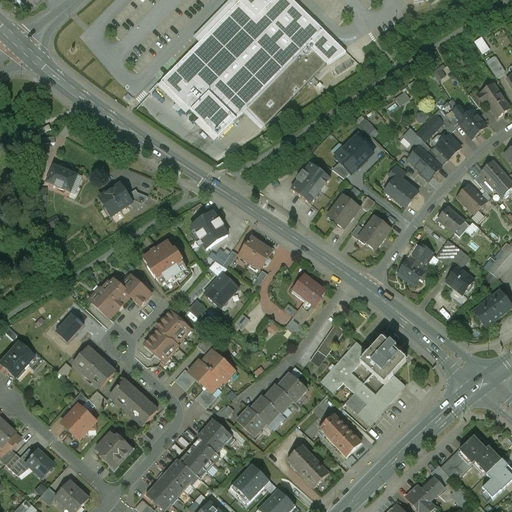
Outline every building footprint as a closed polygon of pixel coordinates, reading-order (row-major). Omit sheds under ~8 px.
[(200,43),(161,83),(218,139),(308,47),(327,66),(346,54),(342,50),(291,0),(242,0),(204,39),(200,43)] [(226,0),(192,34),(200,43),(204,39),(242,0),(291,0),(342,50),(346,47),(297,0),(226,0)] [(482,37),(474,42),(483,55),(490,50),(482,37)] [(486,64),(491,71),(500,65),(495,58),(493,58),(487,62),(487,64),(486,64)] [(433,72),(439,81),(449,74),(443,65),(433,72)] [(500,65),(491,71),(497,80),(504,74),(505,73),(500,65)] [(486,104),(500,95),(494,86),(478,97),(477,98),(484,107),(487,105),(486,104)] [(406,93),(395,98),(400,107),(410,101),(406,93)] [(479,110),(484,107),(477,98),(478,97),(475,93),(469,97),(479,110)] [(511,111),(500,95),(486,104),(487,105),(497,120),(511,111)] [(449,123),(455,118),(457,117),(451,110),(447,105),(440,112),(447,120),(449,123)] [(455,118),(459,123),(465,119),(463,117),(466,115),(459,106),(456,106),(451,110),(457,117),(455,118)] [(418,111),(415,120),(426,123),(429,115),(418,111)] [(447,120),(440,112),(440,111),(435,116),(436,118),(432,122),(430,120),(426,124),(428,126),(425,129),(424,128),(416,136),(417,136),(422,141),(424,144),(444,125),(443,124),(447,120)] [(478,118),(473,112),(465,119),(459,123),(459,124),(466,133),(472,141),(486,129),(477,119),(478,118)] [(360,123),(370,138),(377,134),(367,119),(360,123)] [(417,147),(422,141),(417,136),(416,137),(411,131),(404,139),(415,149),(417,147)] [(357,139),(362,144),(365,141),(358,134),(352,141),(353,143),(357,139)] [(448,138),(436,149),(441,153),(448,161),(460,150),(448,138)] [(364,160),(371,153),(362,144),(357,139),(353,143),(345,150),(362,168),(367,164),(364,160)] [(362,144),(371,153),(375,150),(365,140),(365,141),(362,144)] [(430,150),(422,141),(417,147),(419,149),(418,149),(425,155),(430,150)] [(425,155),(418,149),(407,161),(430,182),(441,169),(433,162),(425,155)] [(358,173),(362,168),(345,150),(335,160),(340,165),(350,175),(355,170),(358,173)] [(441,153),(437,157),(444,165),(448,161),(441,153)] [(437,157),(433,162),(441,169),(444,165),(437,157)] [(511,184),(494,164),(481,175),(492,187),(495,190),(503,199),(505,199),(511,192),(511,184)] [(330,180),(310,165),(304,173),(303,173),(296,181),(297,182),(291,191),(310,206),(316,199),(313,197),(317,191),(320,193),(321,192),(318,190),(322,184),(325,186),(330,180)] [(344,181),(350,175),(340,165),(332,172),(344,181)] [(77,177),(54,166),(47,184),(70,194),(73,187),(77,177)] [(389,176),(394,180),(397,177),(401,181),(406,175),(396,168),(389,176)] [(474,181),(485,193),(492,187),(481,175),(474,181)] [(82,179),(77,177),(73,187),(78,189),(82,179)] [(401,181),(397,177),(394,180),(384,193),(406,210),(414,201),(413,201),(418,194),(411,188),(411,189),(401,181)] [(121,186),(100,200),(112,218),(130,206),(133,204),(128,197),(121,186)] [(495,190),(492,187),(485,193),(488,196),(495,190)] [(486,204),(469,188),(457,200),(459,199),(470,209),(468,211),(474,216),(486,204)] [(40,204),(40,210),(46,211),(47,190),(39,189),(38,204),(40,204)] [(148,199),(138,194),(136,191),(128,197),(133,204),(130,206),(135,213),(146,206),(145,206),(148,199)] [(359,210),(343,198),(328,219),(344,231),(359,210)] [(375,204),(367,198),(360,208),(368,213),(375,204)] [(464,223),(448,209),(438,222),(454,235),(464,223)] [(213,214),(191,228),(206,251),(228,237),(223,229),(224,228),(219,221),(218,222),(213,214)] [(60,223),(57,217),(48,222),(51,228),(60,223)] [(365,232),(359,240),(375,252),(391,231),(375,219),(365,232)] [(464,223),(454,235),(460,240),(469,228),(464,223)] [(358,242),(359,240),(365,232),(358,227),(351,236),(358,242)] [(262,246),(251,240),(248,245),(246,244),(244,244),(242,247),(242,250),(244,251),(239,258),(250,265),(262,246)] [(151,255),(143,260),(148,268),(147,268),(154,279),(155,279),(161,288),(187,271),(182,263),(183,262),(175,250),(174,251),(169,243),(156,251),(153,252),(151,254),(151,255)] [(453,262),(461,252),(449,243),(437,260),(448,267),(453,262)] [(511,263),(511,245),(488,273),(497,280),(511,263)] [(272,253),(262,246),(250,265),(260,271),(264,265),(266,266),(268,265),(270,262),(270,260),(268,259),(272,253)] [(420,246),(410,260),(417,265),(416,267),(421,270),(426,263),(427,264),(433,255),(420,246)] [(459,267),(457,269),(461,272),(471,260),(461,252),(453,262),(459,267)] [(222,268),(227,271),(228,271),(238,256),(232,253),(222,268)] [(410,260),(398,276),(415,288),(419,282),(422,284),(425,284),(429,278),(429,275),(421,270),(416,267),(417,265),(410,260)] [(209,270),(219,280),(223,275),(223,276),(227,271),(222,268),(215,263),(209,270)] [(457,269),(446,283),(463,296),(474,282),(461,272),(457,269)] [(267,276),(262,272),(252,287),(257,291),(267,276)] [(223,276),(223,275),(219,280),(204,296),(220,310),(239,290),(223,276)] [(325,293),(304,277),(293,291),(306,301),(297,313),(288,305),(284,311),(293,318),(302,325),(315,308),(321,301),(320,300),(325,293)] [(102,292),(100,291),(89,303),(109,320),(114,315),(115,316),(118,312),(119,312),(120,312),(122,309),(123,309),(123,308),(122,307),(130,298),(141,308),(151,296),(145,290),(144,290),(131,278),(121,289),(114,282),(110,286),(109,285),(102,292)] [(511,310),(511,308),(500,293),(473,314),(486,330),(511,310)] [(197,301),(189,311),(203,323),(207,318),(202,313),(205,308),(197,301)] [(191,332),(171,314),(165,320),(165,319),(161,324),(156,330),(158,332),(154,337),(153,337),(149,341),(150,341),(145,347),(165,365),(174,355),(174,352),(178,348),(177,347),(191,332)] [(86,327),(73,316),(58,334),(72,345),(86,327)] [(240,317),(234,326),(243,332),(248,322),(240,317)] [(344,333),(335,326),(310,363),(319,370),(344,333)] [(196,348),(206,357),(216,347),(206,338),(196,348)] [(388,346),(382,341),(369,356),(361,364),(386,386),(393,377),(406,363),(395,353),(398,350),(390,344),(388,346)] [(361,364),(369,356),(356,344),(321,384),(334,395),(343,386),(354,396),(347,404),(360,415),(358,417),(370,428),(405,388),(393,377),(386,386),(361,364)] [(17,345),(0,363),(0,367),(13,379),(25,366),(32,359),(31,358),(17,345)] [(88,350),(73,366),(100,390),(114,373),(103,363),(104,363),(100,359),(99,360),(88,350)] [(233,372),(213,353),(202,365),(199,363),(188,375),(195,382),(205,390),(209,394),(215,388),(217,390),(222,384),(224,386),(230,380),(228,378),(233,372)] [(32,359),(25,366),(33,372),(41,363),(33,355),(31,358),(32,359)] [(71,370),(65,365),(58,373),(63,378),(71,370)] [(188,375),(185,371),(175,383),(182,375),(187,380),(180,387),(180,388),(187,380),(192,385),(185,392),(186,392),(195,382),(188,375)] [(187,380),(182,375),(175,383),(180,387),(187,380)] [(280,382),(276,387),(294,403),(295,404),(307,391),(289,375),(282,383),(280,382)] [(187,380),(180,388),(185,392),(192,385),(187,380)] [(137,393),(124,382),(109,398),(142,428),(156,411),(142,399),(143,398),(137,393)] [(294,403),(276,387),(269,395),(267,393),(262,398),(280,414),(282,416),(294,403)] [(209,394),(205,390),(195,401),(202,394),(207,398),(200,406),(201,406),(207,398),(212,403),(207,409),(208,409),(216,400),(209,394)] [(102,398),(96,393),(89,402),(94,406),(102,398)] [(68,408),(73,413),(79,407),(81,409),(88,401),(80,394),(68,408)] [(202,394),(195,401),(200,406),(207,398),(202,394)] [(107,402),(102,398),(94,406),(99,411),(107,402)] [(207,398),(201,406),(207,409),(212,403),(207,398)] [(280,414),(262,398),(255,406),(253,404),(249,410),(266,426),(268,427),(280,414)] [(81,409),(79,407),(73,413),(61,425),(78,441),(88,430),(96,430),(96,423),(81,409)] [(233,412),(228,407),(218,418),(224,423),(233,412)] [(266,426),(249,410),(247,408),(242,413),(244,415),(237,423),(256,441),(262,434),(260,432),(266,426)] [(360,445),(333,418),(320,432),(346,459),(360,445)] [(233,439),(213,421),(204,431),(223,449),(233,439)] [(2,426),(0,424),(0,457),(6,450),(8,452),(18,441),(2,426)] [(223,449),(204,431),(197,439),(217,456),(223,449)] [(114,440),(109,435),(95,452),(99,456),(97,459),(109,469),(112,465),(115,468),(128,454),(125,452),(128,448),(116,437),(114,440)] [(474,438),(459,452),(458,453),(471,466),(472,466),(474,463),(486,476),(501,462),(488,448),(486,451),(474,438)] [(220,459),(199,440),(192,448),(213,467),(220,459)] [(213,467),(192,448),(186,455),(207,474),(213,467)] [(315,489),(329,476),(303,448),(289,462),(315,489)] [(6,450),(0,457),(0,464),(3,467),(13,456),(8,452),(6,450)] [(36,451),(23,466),(24,466),(40,480),(53,466),(36,451)] [(458,452),(440,469),(449,479),(456,473),(461,478),(473,467),(472,466),(471,466),(458,453),(459,452),(458,452)] [(207,474),(186,455),(179,463),(196,478),(200,481),(207,474)] [(13,456),(3,467),(9,473),(19,462),(13,456)] [(196,478),(179,463),(177,461),(171,468),(190,485),(196,478)] [(19,462),(9,473),(14,477),(24,466),(23,466),(19,462)] [(507,468),(501,462),(486,476),(492,482),(483,490),(493,501),(511,482),(511,478),(505,471),(507,468)] [(270,484),(253,467),(231,490),(248,506),(265,489),(270,484)] [(190,485),(171,468),(164,475),(184,493),(190,485)] [(430,475),(434,479),(444,490),(448,486),(445,483),(449,479),(440,469),(439,468),(430,475)] [(184,493),(164,475),(158,483),(177,500),(184,493)] [(418,487),(411,494),(417,500),(420,498),(423,501),(424,500),(429,505),(429,504),(438,496),(444,490),(434,479),(434,480),(422,491),(418,487)] [(177,500),(158,483),(152,489),(171,507),(177,500)] [(265,489),(273,497),(279,492),(270,484),(265,489)] [(56,498),(54,500),(54,501),(66,511),(80,511),(89,503),(69,485),(56,498)] [(444,490),(438,496),(446,503),(455,494),(448,486),(444,490)] [(166,511),(171,507),(152,489),(146,496),(155,504),(154,505),(158,508),(162,511),(166,511)] [(54,500),(56,498),(48,490),(39,500),(48,508),(54,501),(54,500)] [(273,497),(259,511),(292,511),(296,508),(279,492),(273,497)] [(406,499),(415,508),(420,503),(417,500),(411,494),(406,499)] [(420,503),(415,508),(418,511),(435,511),(436,511),(429,504),(429,505),(424,500),(423,501),(420,498),(417,500),(420,503)] [(14,511),(26,511),(31,507),(24,501),(14,511)] [(144,511),(149,507),(142,501),(135,509),(137,511),(144,511)]
